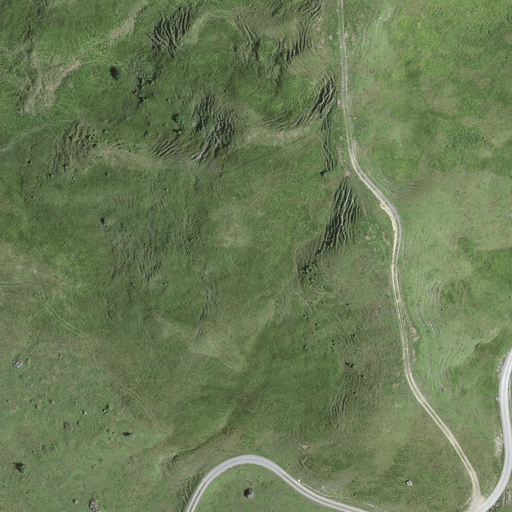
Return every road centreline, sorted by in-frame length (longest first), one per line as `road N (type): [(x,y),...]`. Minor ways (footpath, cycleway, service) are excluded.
road 1 (track): [(470,511),(471,474),(418,397),(407,365),(397,217),(350,150),(346,68),(369,0)]
road 2 (track): [(371,511),(308,492),(269,462),(238,457),(214,470),(187,511)]
road 3 (track): [(511,358),(503,384),(506,469),(479,511)]
